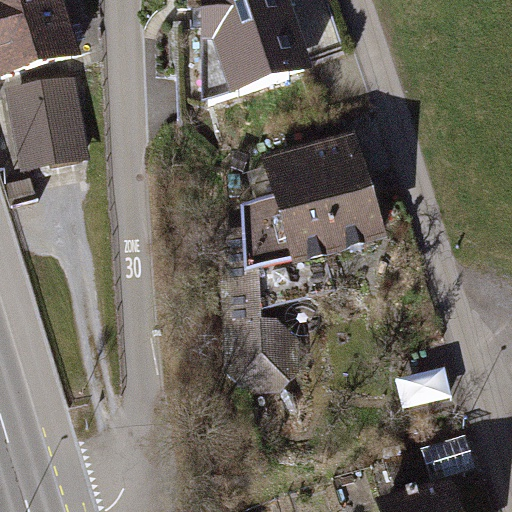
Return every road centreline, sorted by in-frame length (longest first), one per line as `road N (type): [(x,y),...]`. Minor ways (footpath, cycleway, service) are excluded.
road 1 (residential): [(354,0),(511,502)]
road 2 (residential): [(122,0),(140,391),(135,458),(105,511)]
